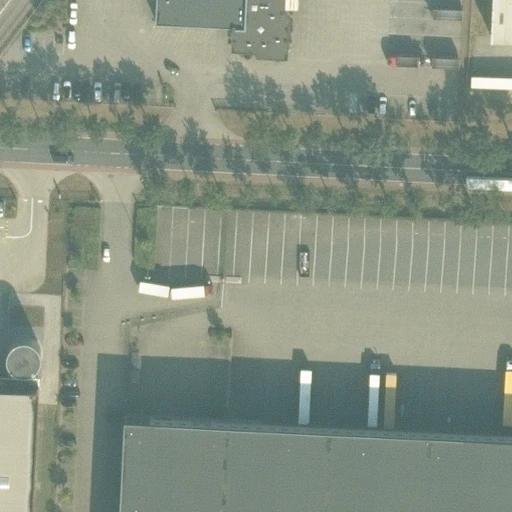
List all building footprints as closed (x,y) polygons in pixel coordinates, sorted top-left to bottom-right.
[(155,0),(155,20),(234,24),(234,39),(238,44),(264,45),(269,51),(280,52),(285,47),(287,15),(282,10),(282,0),(155,0)] [(511,0),(490,0),(488,36),(511,37),(511,0)] [(33,367),(35,366),(36,364),(37,363),(38,362),(39,360),(40,358),(40,357),(41,355),(41,353),(41,351),(41,350),(40,348),(40,346),(39,345),(38,343),(37,342),(36,340),(35,339),(33,338),(32,337),(30,337),(28,336),(26,336),(25,336),(23,336),(21,336),(19,336),(18,337),(16,337),(15,338),(13,339),(12,341),(11,342),(10,343),(9,345),(8,347),(7,348),(7,350),(7,352),(7,354),(7,355),(8,357),(8,359),(9,360),(10,362),(11,363),(12,365),(13,366),(15,367),(16,368),(18,368),(20,369),(21,369),(23,369),(25,369),(27,369),(28,369),(30,368),(32,368),(33,367)] [(0,511),(32,511),(39,382),(14,381),(14,380),(0,379),(0,511)] [(511,511),(511,433),(124,414),(119,511),(511,511)]
